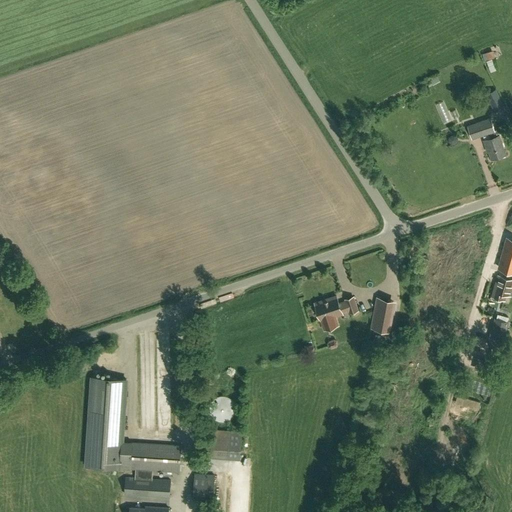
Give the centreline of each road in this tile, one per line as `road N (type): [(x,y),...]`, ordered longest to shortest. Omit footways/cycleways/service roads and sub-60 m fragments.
road 1 (unclassified): [(0,366),(397,232)]
road 2 (unclassified): [(397,232),(248,0)]
road 3 (unclassified): [(397,232),(511,194)]
